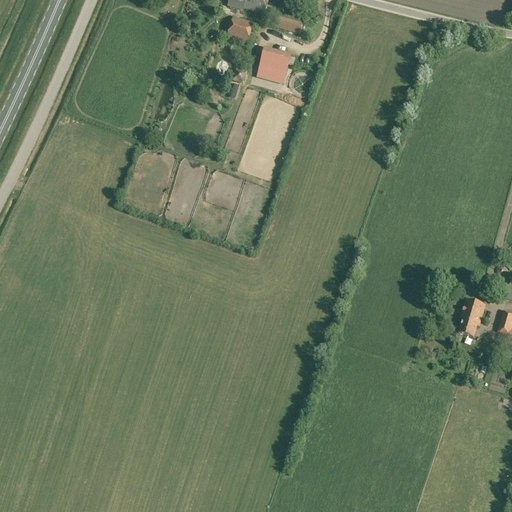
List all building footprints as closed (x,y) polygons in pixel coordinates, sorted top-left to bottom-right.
[(243,8),(265,15),(268,0),(230,0),(228,6),(242,10),(243,8)] [(273,28),(299,35),(302,24),(276,16),(273,28)] [(227,38),(248,44),(254,23),(233,17),(227,38)] [(257,78),(283,86),(289,64),(262,57),(257,78)] [(156,111),(151,125),(158,127),(163,113),(156,111)] [(511,286),(505,284),(502,298),(511,301),(511,286)] [(458,335),(474,339),(477,328),(479,329),(486,307),(466,301),(461,321),(462,321),(458,335)] [(511,328),(511,313),(504,311),(497,333),(509,336),(508,338),(511,339),(511,330),(511,328)]
